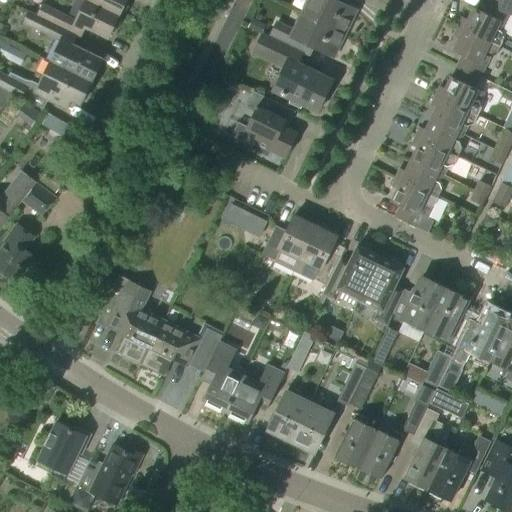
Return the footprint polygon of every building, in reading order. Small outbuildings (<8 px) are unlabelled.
[(107,38),(118,15),(85,0),(84,0),(76,20),(74,22),(85,28),(107,38)] [(85,0),(118,15),(125,0),(85,0)] [(336,0),(307,0),(302,12),(345,33),(356,10),(336,0)] [(511,0),(488,0),(488,1),(511,12),(511,0)] [(501,33),(511,12),(488,1),(483,12),(473,7),(467,19),(462,17),(457,26),(500,47),(504,40),(501,33)] [(36,15),(64,29),(81,37),(85,28),(74,22),(76,20),(42,3),(36,15)] [(59,41),(64,29),(36,15),(28,11),(22,23),(59,41)] [(302,12),(294,29),(276,20),(268,36),(287,45),(291,36),(333,56),(345,33),(302,12)] [(262,33),(265,26),(251,20),(248,26),(261,33),(262,33)] [(462,55),(456,66),(480,77),(490,57),(496,55),(500,47),(457,26),(453,35),(458,38),(452,50),(462,55)] [(287,45),(268,36),(262,33),(261,33),(251,53),(282,68),(271,89),(316,111),(331,80),(297,63),(302,53),(287,45)] [(61,38),(49,61),(91,81),(102,58),(61,38)] [(9,46),(0,41),(0,55),(4,57),(9,46)] [(79,105),(91,81),(49,61),(33,94),(62,108),(67,98),(79,105)] [(439,86),(435,95),(477,115),(481,107),(479,103),(484,92),(475,88),(480,77),(456,66),(451,76),(450,76),(444,88),(439,86)] [(0,71),(0,87),(21,99),(28,87),(0,71)] [(252,144),(253,142),(284,157),(296,132),(282,125),(290,109),(253,91),(245,107),(254,112),(247,126),(238,122),(231,135),(252,144)] [(472,124),(477,115),(435,95),(430,104),(435,106),(430,118),(464,135),(468,125),(472,124)] [(460,144),(464,135),(430,118),(424,129),(419,127),(415,136),(457,156),(461,148),(460,144)] [(416,147),(410,159),(444,175),(449,166),(453,165),(457,156),(415,136),(411,145),(416,147)] [(82,153),(110,168),(118,154),(90,138),(82,153)] [(511,145),(498,139),(493,149),(506,155),(511,145)] [(501,165),(506,155),(493,149),(489,159),(501,165)] [(399,168),(395,177),(437,197),(441,189),(440,185),(444,175),(410,159),(404,170),(399,168)] [(0,212),(6,204),(5,203),(6,201),(26,175),(21,171),(1,197),(0,196),(0,212)] [(22,201),(21,201),(36,181),(26,175),(6,201),(5,203),(6,204),(14,210),(22,201)] [(433,206),(437,197),(395,177),(391,186),(396,189),(390,201),(399,206),(394,216),(417,228),(427,208),(433,206)] [(478,180),(474,189),(487,195),(491,186),(478,180)] [(57,197),(36,181),(21,201),(22,201),(42,217),(57,197)] [(511,191),(511,187),(501,182),(496,192),(509,199),(511,191)] [(481,206),(487,195),(474,189),(469,200),(481,206)] [(504,208),(509,199),(496,192),(492,202),(504,208)] [(267,221),(231,204),(224,218),(259,236),(267,221)] [(275,226),(262,255),(294,270),(315,226),(294,215),(286,231),(275,226)] [(0,249),(0,271),(13,281),(21,271),(32,280),(43,265),(32,257),(33,255),(26,249),(36,237),(19,224),(0,249)] [(337,236),(315,226),(294,270),(326,286),(340,258),(329,252),(337,236)] [(340,258),(326,286),(322,295),(335,301),(340,291),(359,300),(380,257),(357,246),(349,262),(340,258)] [(395,286),(404,268),(380,257),(359,300),(379,309),(374,320),(387,327),(404,290),(395,286)] [(400,320),(423,331),(445,288),(421,276),(400,320)] [(117,351),(141,362),(163,319),(142,309),(151,291),(129,280),(106,327),(125,336),(117,351)] [(468,299),(445,288),(423,331),(447,342),(468,299)] [(509,319),(488,309),(478,329),(471,325),(455,357),(466,362),(470,354),(488,363),(509,319)] [(256,327),(262,330),(267,320),(257,315),(254,321),(256,327)] [(504,377),(511,380),(511,318),(510,317),(509,319),(488,363),(489,363),(490,361),(508,370),(504,377)] [(164,374),(171,359),(187,367),(201,338),(163,319),(141,362),(164,374)] [(386,326),(370,360),(381,366),(398,332),(386,326)] [(305,332),(287,368),(297,373),(315,337),(305,332)] [(219,341),(203,374),(212,379),(202,398),(206,400),(205,402),(221,410),(222,408),(226,410),(238,385),(245,371),(230,363),(236,350),(219,341)] [(435,392),(451,358),(437,351),(421,385),(434,392),(435,392)] [(370,360),(366,368),(349,404),(360,409),(381,366),(370,360)] [(348,406),(349,404),(366,368),(355,363),(336,401),(348,406)] [(245,371),(238,385),(226,410),(229,411),(228,413),(245,421),(246,419),(249,421),(256,407),(265,411),(284,372),(267,364),(260,378),(245,371)] [(267,429),(291,441),(310,401),(298,395),(300,391),(288,386),(267,429)] [(434,392),(428,404),(439,410),(446,397),(435,392),(434,392)] [(321,406),(310,401),(291,441),(314,452),(335,409),(323,403),(321,406)] [(401,430),(413,435),(426,408),(427,407),(416,401),(401,430)] [(439,414),(426,408),(413,435),(410,441),(419,445),(404,477),(427,489),(447,448),(435,442),(443,425),(435,421),(439,414)] [(334,455),(358,467),(376,430),(365,425),(368,419),(355,413),(334,455)] [(56,421),(37,461),(34,467),(63,482),(77,453),(79,454),(90,433),(75,427),(74,430),(56,421)] [(386,435),(376,430),(358,467),(381,478),(402,435),(389,429),(386,435)] [(447,448),(427,489),(451,500),(465,469),(475,474),(490,442),(478,436),(472,448),(463,443),(458,453),(447,448)] [(511,511),(511,447),(496,439),(481,470),(496,477),(485,499),(511,511)] [(128,452),(112,444),(101,467),(89,461),(77,485),(116,504),(132,473),(133,474),(143,455),(129,448),(128,452)] [(59,500),(68,505),(76,488),(67,483),(59,500)] [(229,511),(207,501),(201,511),(229,511)]
